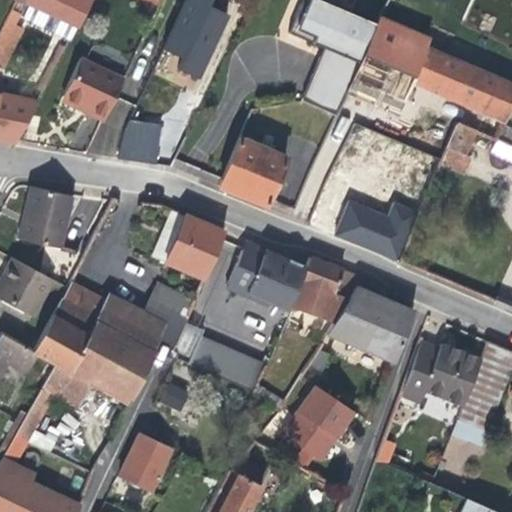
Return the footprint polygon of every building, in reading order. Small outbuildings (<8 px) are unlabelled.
[(0,139),(14,142),(36,101),(32,100),(16,97),(0,94),(0,64),(19,28),(11,24),(16,15),(21,18),(27,4),(75,26),(87,0),(21,0),(21,1),(18,0),(14,0),(0,27),(0,139)] [(226,15),(193,0),(184,0),(162,49),(174,55),(182,58),(177,69),(196,78),(226,15)] [(351,78),(352,79),(375,27),(377,23),(337,5),(339,0),(302,0),(289,30),(333,49),(329,59),(320,55),(301,98),(336,113),(351,78)] [(75,26),(27,4),(21,18),(68,39),(75,26)] [(376,27),(423,48),(429,33),(382,13),(376,27)] [(401,99),(403,100),(408,90),(411,82),(422,87),(503,121),(511,102),(511,85),(442,56),(423,48),(376,27),(375,27),(352,79),(401,99)] [(321,51),(320,55),(329,59),(333,49),(289,30),(288,33),(323,48),(321,51)] [(40,92),(64,47),(59,45),(36,90),(40,92)] [(86,112),(102,120),(122,79),(79,58),(61,96),(88,109),(86,112)] [(395,113),(401,99),(352,79),(347,93),(395,113)] [(32,100),(34,93),(18,89),(16,97),(32,100)] [(75,107),(86,112),(88,109),(61,96),(59,100),(75,107)] [(117,158),(154,164),(159,125),(128,120),(124,130),(117,158)] [(464,155),(475,130),(455,122),(445,147),(464,155)] [(238,137),(218,186),(265,206),(285,157),(238,137)] [(490,155),(511,161),(511,144),(495,139),(490,155)] [(464,155),(445,147),(438,164),(462,173),(469,157),(464,155)] [(71,196),(30,186),(23,219),(19,238),(60,247),(71,196)] [(399,261),(418,213),(394,203),(389,218),(387,221),(382,218),(383,215),(349,201),(335,235),(399,261)] [(168,261),(187,215),(172,209),(152,254),(168,261)] [(187,215),(168,261),(202,276),(223,231),(201,221),(187,215)] [(225,288),(246,296),(261,258),(261,247),(252,243),(242,247),(225,288)] [(270,262),(261,258),(246,296),(262,303),(266,301),(287,310),(306,266),(282,256),(278,265),(270,262)] [(0,278),(0,299),(31,317),(52,279),(11,257),(0,278)] [(306,266),(291,305),(334,321),(357,285),(362,278),(336,268),(309,257),(306,266)] [(87,333),(94,320),(105,299),(70,281),(53,315),(87,333)] [(159,284),(145,310),(168,323),(160,339),(171,344),(193,301),(159,284)] [(334,321),(325,334),(393,363),(413,309),(384,297),(357,285),(334,321)] [(145,310),(108,292),(105,299),(141,318),(145,310)] [(154,350),(160,339),(168,323),(145,310),(141,318),(105,299),(94,320),(154,350)] [(51,314),(32,351),(36,353),(52,361),(68,370),(87,333),(53,315),(51,314)] [(94,320),(87,333),(68,370),(92,382),(128,401),(154,350),(94,320)] [(26,371),(36,353),(32,351),(0,334),(0,363),(2,359),(26,371)] [(264,364),(199,335),(187,363),(252,392),(264,364)] [(462,404),(480,357),(459,349),(457,353),(438,346),(418,339),(398,393),(418,401),(423,389),(462,404)] [(480,445),(511,363),(511,351),(487,341),(480,357),(462,404),(456,419),(470,424),(464,439),(480,445)] [(457,353),(459,349),(452,346),(440,342),(438,346),(457,353)] [(78,408),(92,382),(68,370),(52,361),(13,436),(27,443),(52,394),(78,408)] [(155,399),(179,411),(188,392),(165,380),(155,399)] [(353,411),(314,385),(281,434),(316,458),(332,435),(335,437),(353,411)] [(470,424),(456,419),(431,483),(461,496),(480,445),(464,439),(470,424)] [(118,474),(149,489),(169,448),(137,433),(118,474)] [(329,447),(335,437),(332,435),(316,458),(319,460),(329,447)] [(13,436),(3,456),(16,463),(27,443),(13,436)] [(373,459),(386,465),(395,444),(381,439),(373,459)] [(16,463),(3,456),(0,461),(0,488),(20,499),(29,481),(34,471),(16,463)] [(229,470),(260,485),(266,472),(239,459),(229,470)] [(245,511),(260,485),(229,470),(228,469),(205,511),(245,511)] [(0,488),(0,511),(76,511),(80,507),(29,481),(20,499),(0,488)] [(497,511),(466,498),(459,511),(497,511)]
